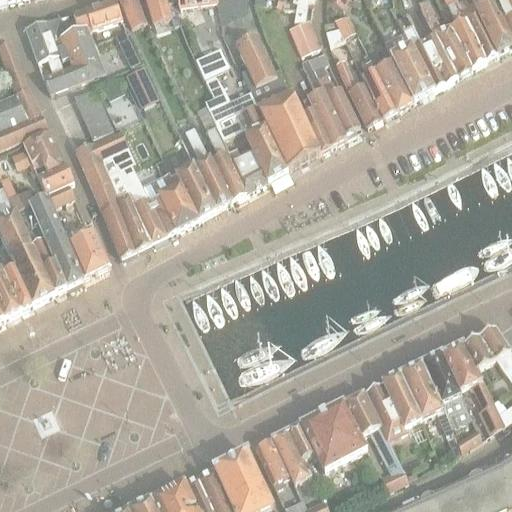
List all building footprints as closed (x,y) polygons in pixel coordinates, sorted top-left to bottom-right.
[(0,0),(0,10),(7,9),(9,8),(7,0),(0,0)] [(30,0),(7,0),(9,8),(29,4),(31,3),(30,0)] [(137,0),(121,5),(133,34),(148,27),(137,0)] [(146,0),(154,28),(174,22),(167,0),(146,0)] [(219,8),(217,0),(180,0),(183,14),(219,8)] [(296,1),(294,7),(298,9),(297,11),(296,13),(294,26),(303,25),(305,14),(302,12),(305,5),(313,8),(315,0),(300,0),(300,2),(296,1)] [(332,0),(329,7),(344,16),(352,0),(332,0)] [(454,0),(443,0),(455,25),(457,25),(459,29),(452,32),(474,76),(489,68),(473,38),(464,20),(454,0)] [(511,56),(511,0),(494,0),(495,0),(475,10),(476,13),(488,36),(500,62),(511,56)] [(461,84),(474,76),(452,32),(443,37),(441,32),(427,4),(421,7),(423,13),(440,44),(461,84)] [(89,34),(90,37),(94,35),(124,25),(117,6),(88,16),(91,26),(93,33),(89,34)] [(406,21),(397,25),(403,38),(435,98),(450,90),(450,91),(461,85),(461,84),(440,44),(423,13),(421,7),(419,8),(421,13),(414,17),(428,45),(420,49),(406,21)] [(476,13),(464,20),(473,38),(489,68),(500,62),(488,36),(476,13)] [(339,33),(343,41),(344,44),(357,37),(348,22),(335,25),(339,33)] [(56,46),(57,45),(68,41),(62,23),(54,26),(29,35),(40,68),(50,64),(54,72),(59,70),(62,77),(66,75),(56,46)] [(291,33),(303,62),(322,54),(310,25),(291,33)] [(76,39),(89,34),(93,33),(91,26),(74,32),(76,39)] [(328,46),(343,41),(339,33),(327,37),(328,46)] [(107,79),(90,37),(89,34),(76,39),(68,41),(57,45),(64,64),(71,62),(75,71),(66,75),(62,77),(46,84),(53,101),(107,79)] [(417,108),(435,98),(403,38),(386,47),(395,66),(417,108)] [(321,161),(302,120),(286,85),(282,87),(285,94),(280,96),(275,84),(278,83),(258,39),(238,49),(249,73),(242,77),(252,97),(260,112),(291,178),(321,161)] [(0,56),(8,76),(22,71),(13,48),(0,52),(0,56)] [(220,77),(211,58),(195,65),(204,85),(205,84),(205,83),(207,82),(212,80),(212,81),(220,77)] [(310,66),(314,75),(328,69),(324,60),(310,66)] [(348,146),(318,83),(314,75),(310,66),(304,68),(315,90),(321,97),(308,103),(334,154),(348,146)] [(386,125),(366,87),(357,91),(354,81),(345,66),(339,69),(344,80),(370,134),(386,125)] [(400,117),(417,108),(395,66),(378,75),(400,117)] [(17,100),(31,95),(22,71),(8,76),(17,100)] [(127,80),(137,101),(152,94),(142,73),(127,80)] [(386,125),(400,117),(378,75),(364,83),(366,87),(386,125)] [(318,83),(348,146),(358,140),(356,137),(362,134),(343,93),(336,97),(328,79),(318,83)] [(271,189),(291,178),(260,112),(252,97),(251,98),(225,109),(212,81),(212,80),(207,82),(216,104),(211,106),(214,112),(210,113),(226,145),(247,135),(250,141),(248,142),(254,154),(271,189)] [(79,114),(101,105),(96,93),(74,102),(79,114)] [(0,140),(43,122),(31,95),(17,100),(0,107),(0,140)] [(321,161),(334,154),(308,103),(304,105),(309,116),(302,120),(321,161)] [(84,125),(106,116),(101,105),(79,114),(84,125)] [(208,110),(199,114),(210,136),(208,137),(220,161),(212,165),(233,210),(248,201),(234,171),(228,159),(231,157),(226,145),(210,113),(208,110)] [(88,135),(110,126),(106,116),(84,125),(88,135)] [(43,122),(0,140),(0,157),(50,136),(43,122)] [(110,126),(88,135),(92,145),(114,135),(110,126)] [(233,210),(212,165),(196,133),(188,137),(203,168),(197,171),(219,218),(233,210)] [(42,165),(62,157),(54,139),(24,151),(34,173),(38,171),(36,168),(42,165)] [(174,148),(181,163),(190,158),(183,144),(174,148)] [(248,201),(271,189),(254,154),(237,162),(239,168),(234,171),(248,201)] [(47,203),(69,193),(76,190),(62,157),(42,165),(48,180),(39,184),(47,203)] [(176,195),(172,196),(162,202),(161,200),(150,205),(134,171),(122,178),(153,251),(181,238),(196,231),(176,195)] [(219,218),(197,171),(196,171),(173,182),(172,179),(165,182),(172,196),(176,195),(196,231),(201,228),(219,218)] [(123,266),(153,251),(122,178),(111,184),(113,188),(94,197),(123,266)] [(32,214),(31,212),(25,200),(18,203),(9,184),(1,188),(5,195),(17,221),(32,214)] [(48,205),(52,214),(74,205),(69,193),(47,203),(48,205)] [(55,302),(23,234),(17,221),(5,195),(0,197),(0,213),(5,224),(0,226),(0,236),(11,260),(36,311),(55,302)] [(84,287),(64,242),(52,214),(48,205),(31,212),(32,214),(46,246),(69,296),(84,287)] [(69,296),(46,246),(38,250),(30,231),(23,234),(55,302),(69,296)] [(64,242),(84,287),(113,273),(98,238),(85,244),(81,235),(64,242)] [(23,318),(36,311),(11,260),(0,265),(0,267),(4,276),(23,318)] [(23,318),(4,276),(0,277),(0,310),(7,326),(23,318)] [(463,350),(477,375),(495,365),(504,377),(508,375),(511,380),(511,358),(495,334),(463,350)] [(483,386),(477,375),(463,350),(443,360),(460,397),(471,391),(482,415),(478,418),(490,441),(505,431),(491,401),(483,386)] [(465,409),(460,397),(443,360),(422,371),(444,414),(452,434),(473,423),(465,409)] [(462,459),(458,448),(452,434),(444,414),(422,371),(399,382),(404,392),(407,394),(406,397),(417,419),(421,427),(437,420),(455,463),(462,459)] [(92,399),(108,393),(103,378),(87,384),(92,399)] [(404,392),(399,382),(383,389),(383,390),(365,399),(379,428),(380,428),(389,447),(410,437),(408,433),(421,427),(417,419),(406,397),(407,394),(404,392)] [(408,488),(389,447),(380,428),(379,428),(365,399),(343,409),(361,442),(370,437),(391,481),(383,485),(389,498),(408,488)] [(367,454),(361,442),(343,409),(301,430),(301,432),(290,437),(303,465),(314,459),(321,474),(323,473),(325,477),(367,454)] [(458,448),(462,459),(483,447),(477,435),(458,448)] [(311,481),(303,465),(290,437),(274,445),(291,482),(294,489),(311,481)] [(282,486),(291,482),(274,445),(256,453),(276,495),(284,491),(282,486)] [(511,511),(511,451),(511,452),(511,460),(498,470),(480,478),(475,478),(471,480),(469,483),(432,500),(428,500),(424,502),(421,505),(406,511),(511,511)] [(214,474),(230,511),(272,511),(247,458),(214,474)] [(230,511),(214,474),(185,488),(196,511),(230,511)] [(196,511),(185,488),(151,506),(153,511),(196,511)]
